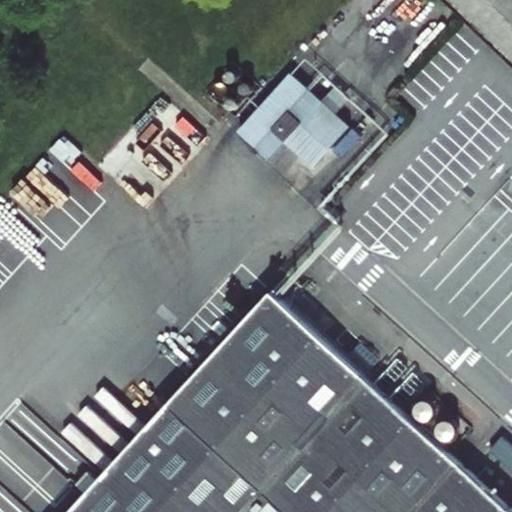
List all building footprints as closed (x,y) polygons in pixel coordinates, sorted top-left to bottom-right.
[(511,0),(446,0),(469,21),(511,62),(511,0)] [(326,106),(293,75),(241,132),(269,158),(305,126),(326,106)] [(331,150),(351,128),(326,106),(305,126),(331,150)] [(511,511),(511,509),(370,380),(310,325),(324,309),(291,280),(278,295),(276,294),(119,467),(77,511),(511,511)] [(385,365),(324,309),(310,325),(370,380),(385,365)]
